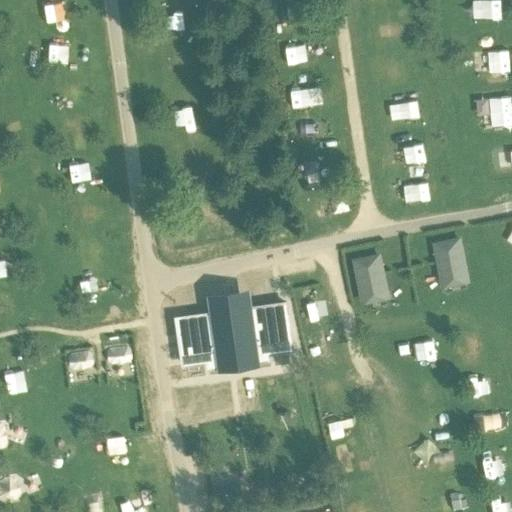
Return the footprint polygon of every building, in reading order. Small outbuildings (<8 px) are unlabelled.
[(70,0),(52,0),(57,17),(74,13),(70,0)] [(474,0),(475,17),(503,16),(502,0),(474,0)] [(492,74),(511,73),(510,52),(491,53),(492,74)] [(61,102),(89,99),(87,83),(59,86),(61,102)] [(396,102),(398,121),(418,119),(415,99),(396,102)] [(511,150),(501,151),(502,165),(511,164),(511,150)] [(16,171),(18,197),(47,195),(46,169),(16,171)] [(425,173),(403,176),(406,200),(428,197),(425,173)] [(326,199),(306,201),(309,221),(329,219),(326,199)] [(206,223),(222,224),(223,205),(206,204),(206,223)] [(458,239),(436,243),(443,278),(465,273),(458,239)] [(385,289),(378,255),(356,259),(363,294),(385,289)] [(229,323),(233,351),(248,349),(249,356),(266,354),(265,347),(280,344),(276,316),(229,323)] [(132,344),(109,345),(109,361),(132,360),(132,344)] [(345,378),(324,382),(326,392),(347,388),(345,378)] [(18,489),(35,485),(33,471),(15,474),(18,489)] [(240,485),(212,490),(216,509),(244,503),(240,485)] [(138,492),(121,493),(123,511),(124,511),(140,510),(138,492)] [(372,511),(369,498),(350,502),(352,511),(372,511)] [(87,511),(86,499),(73,500),(73,511),(87,511)]
